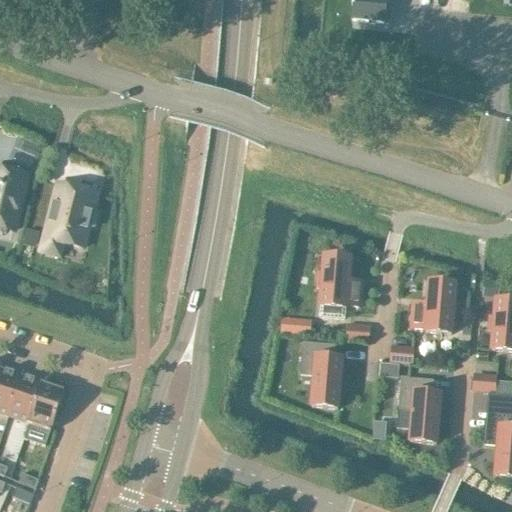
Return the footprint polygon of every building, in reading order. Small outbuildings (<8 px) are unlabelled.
[(383,25),(385,0),(352,0),(352,4),(351,4),(351,9),(352,9),(351,22),(383,25)] [(0,229),(12,233),(26,178),(0,171),(0,229)] [(57,186),(40,254),(58,258),(61,245),(82,250),(88,227),(92,228),(96,215),(91,214),(96,196),(57,186)] [(339,246),(338,257),(349,257),(350,246),(339,246)] [(348,278),(349,262),(323,260),(321,276),(318,276),(317,289),(320,289),(319,309),(320,309),(319,319),(343,321),(344,311),(345,311),(345,307),(358,309),(357,309),(359,309),(361,285),(360,284),(359,285),(351,284),(347,284),(347,278),(348,278)] [(470,290),(471,277),(458,276),(457,290),(470,290)] [(456,317),(457,304),(453,304),(454,288),(428,286),(427,301),(427,308),(422,307),(414,306),(412,306),(410,330),(412,331),(412,330),(424,331),(424,334),(450,336),(452,317),(456,317)] [(511,305),(494,304),(493,320),(489,320),(488,333),(492,333),(490,352),(511,354),(511,305)] [(347,325),(345,344),(368,346),(370,328),(347,325)] [(337,411),(341,363),(331,362),(333,348),(303,346),(301,363),(300,376),(313,377),(310,409),(337,411)] [(388,366),(396,366),(398,348),(390,347),(388,366)] [(390,380),(391,367),(379,365),(378,379),(390,380)] [(0,372),(0,416),(7,419),(21,379),(13,377),(13,375),(5,372),(4,374),(0,372)] [(27,425),(26,426),(28,426),(41,385),(40,385),(40,386),(33,384),(34,382),(25,379),(25,381),(21,379),(7,419),(27,425)] [(435,446),(439,398),(430,397),(431,384),(401,381),(397,430),(410,431),(409,444),(435,446)] [(41,385),(28,426),(49,434),(63,393),(41,385)] [(511,480),(511,431),(511,422),(511,418),(486,416),(485,433),(484,446),(497,447),(494,479),(511,480)] [(35,492),(38,483),(21,476),(18,485),(35,492)] [(29,506),(33,497),(15,490),(12,499),(29,506)]
